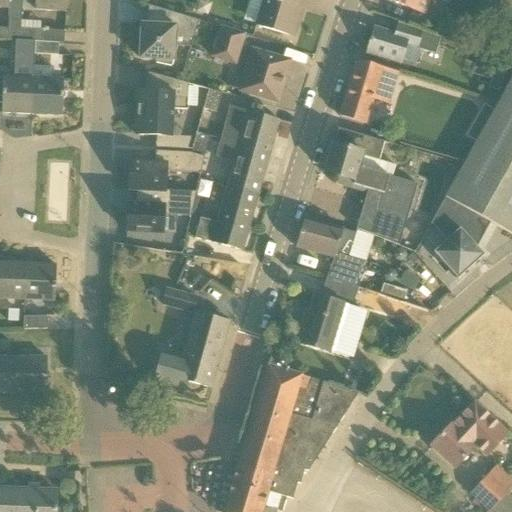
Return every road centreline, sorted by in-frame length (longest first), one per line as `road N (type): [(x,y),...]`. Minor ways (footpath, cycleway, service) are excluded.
road 1 (tertiary): [(175,442),(213,426),(355,0)]
road 2 (residential): [(307,511),(383,385),(453,308),(511,264)]
road 3 (residential): [(94,251),(12,230),(13,147),(99,135)]
road 4 (residential): [(88,438),(94,251)]
road 5 (residential): [(99,135),(103,0)]
